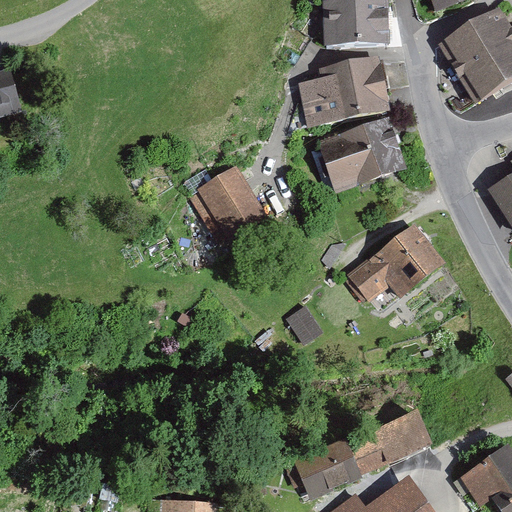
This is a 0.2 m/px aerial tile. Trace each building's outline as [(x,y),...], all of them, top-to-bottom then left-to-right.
[(339,0),(340,4),(325,5),(326,53),(391,51),(388,0),(339,0)] [(431,0),(437,16),(481,0),(431,0)] [(511,33),(499,12),(440,48),(477,108),(511,86),(511,33)] [(321,84),(301,87),(310,135),(388,120),(395,119),(385,62),(319,74),(321,84)] [(8,68),(0,70),(0,120),(22,114),(8,68)] [(388,120),(315,149),(335,200),(409,172),(388,120)] [(511,186),(491,199),(511,231),(511,166),(502,173),(511,186)] [(237,170),(188,199),(220,253),(269,225),(237,170)] [(416,227),(347,282),(369,308),(392,290),(403,303),(448,267),(416,227)] [(309,312),(294,321),(309,347),(325,337),(309,312)] [(418,419),(352,447),(365,478),(432,451),(418,419)] [(348,446),(295,467),(310,506),(364,485),(348,446)] [(511,511),(511,455),(510,452),(462,483),(480,511),(489,511),(494,509),(495,511),(511,511)] [(365,511),(357,500),(340,511),(432,511),(410,482),(369,511),(365,511)]
